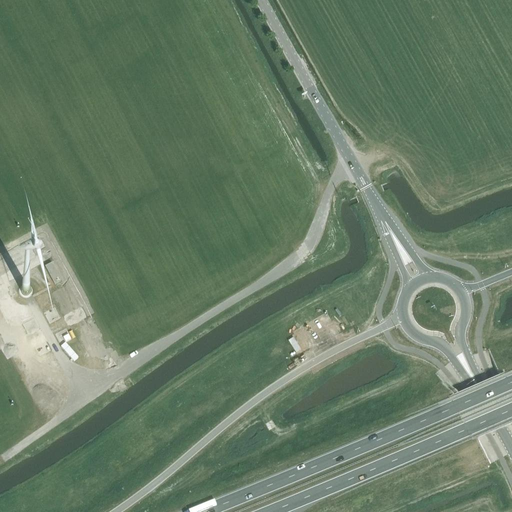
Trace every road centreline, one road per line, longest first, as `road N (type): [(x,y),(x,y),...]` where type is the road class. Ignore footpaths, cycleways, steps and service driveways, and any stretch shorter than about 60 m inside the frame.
road 1 (trunk): [(402,317),(274,386),(116,511)]
road 2 (trunk): [(511,382),(203,511)]
road 3 (trunk): [(269,511),(511,409)]
road 4 (tertiary): [(260,0),(385,224)]
road 5 (tertiary): [(402,317),(410,331),(447,352),(511,459)]
road 6 (tertiary): [(511,437),(461,342),(462,293)]
